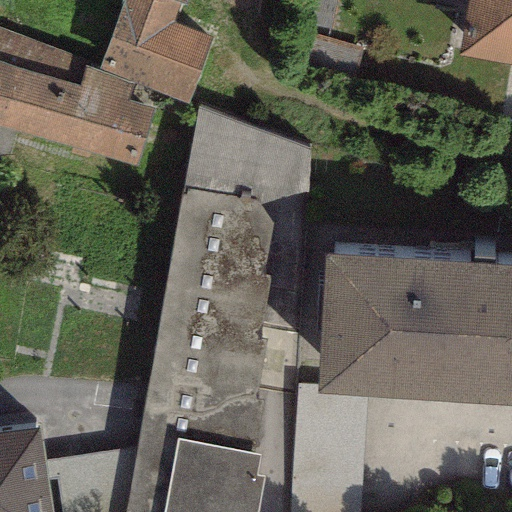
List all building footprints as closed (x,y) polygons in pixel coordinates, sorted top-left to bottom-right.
[(184,0),(120,0),(96,65),(94,70),(132,84),(187,105),(213,38),(171,22),(177,4),(182,5),(184,0)] [(511,0),(468,0),(460,56),(511,64),(511,0)] [(96,65),(0,29),(0,130),(135,168),(153,109),(127,102),(132,84),(94,70),(96,65)] [(310,150),(198,105),(134,451),(122,511),(255,511),(260,476),(253,475),(256,455),(251,454),(264,396),(254,393),(265,341),(258,339),(257,325),(292,328),(310,150)] [(511,405),(511,266),(324,255),(316,393),(511,405)] [(36,428),(0,433),(0,511),(48,511),(41,461),(36,428)] [(122,511),(134,451),(41,461),(48,511),(122,511)]
